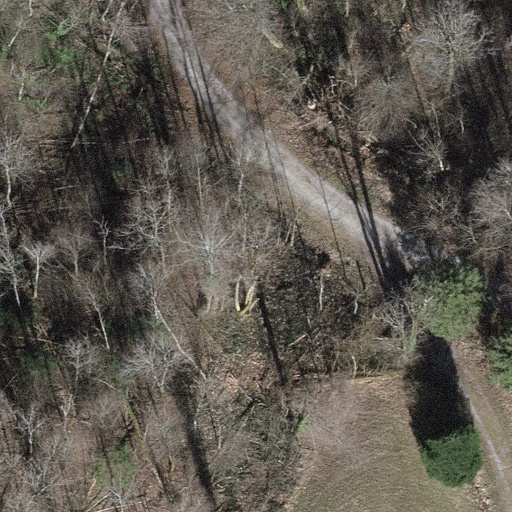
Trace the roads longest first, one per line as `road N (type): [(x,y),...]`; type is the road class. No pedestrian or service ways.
road 1 (track): [(511,495),(437,336),(331,198)]
road 2 (track): [(163,0),(208,81),(331,198)]
road 3 (track): [(331,198),(511,304)]
